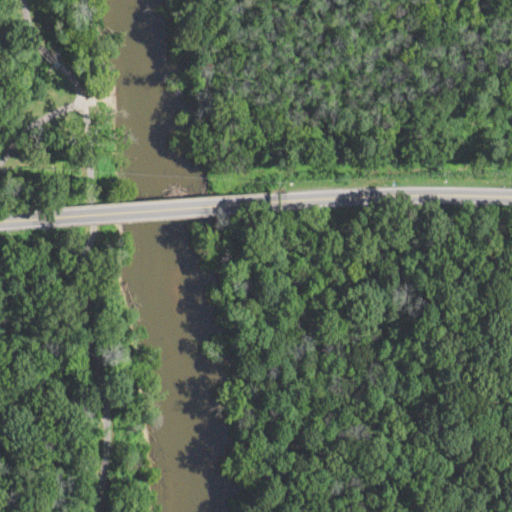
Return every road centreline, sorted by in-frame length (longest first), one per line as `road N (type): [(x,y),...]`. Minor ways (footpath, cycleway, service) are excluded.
road 1 (primary): [(269,200),(511,197)]
road 2 (primary): [(44,215),(269,200)]
